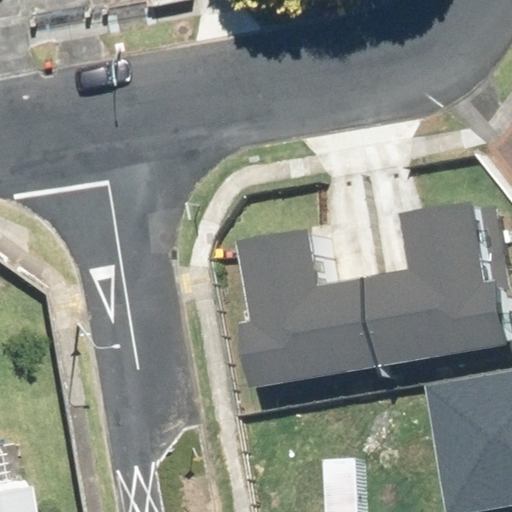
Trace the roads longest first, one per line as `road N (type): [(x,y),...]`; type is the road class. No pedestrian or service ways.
road 1 (residential): [(95,122),(415,54),(467,0)]
road 2 (residential): [(95,122),(159,511)]
